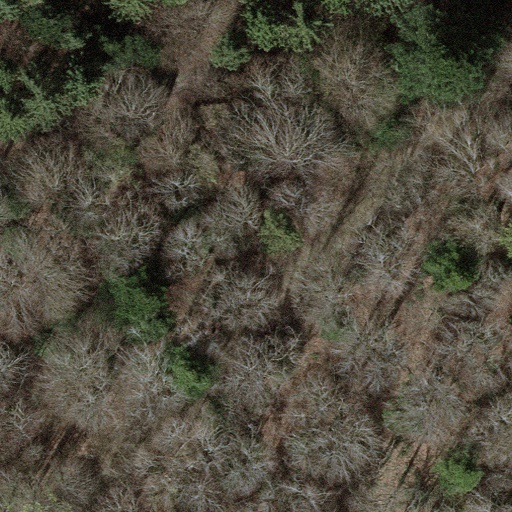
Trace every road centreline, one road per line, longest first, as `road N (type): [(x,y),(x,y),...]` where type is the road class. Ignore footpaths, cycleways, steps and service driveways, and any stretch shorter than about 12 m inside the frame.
road 1 (track): [(82,511),(511,53)]
road 2 (track): [(0,130),(203,73),(381,0)]
